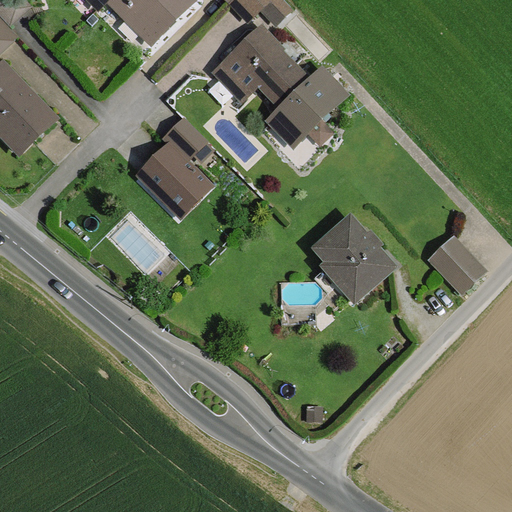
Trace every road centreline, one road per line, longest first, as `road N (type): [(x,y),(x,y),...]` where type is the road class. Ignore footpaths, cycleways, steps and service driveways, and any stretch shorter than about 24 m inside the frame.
road 1 (tertiary): [(312,475),(0,230)]
road 2 (unclassified): [(312,475),(511,265)]
